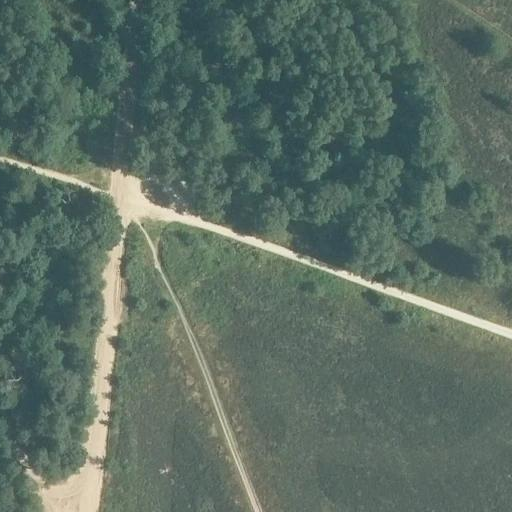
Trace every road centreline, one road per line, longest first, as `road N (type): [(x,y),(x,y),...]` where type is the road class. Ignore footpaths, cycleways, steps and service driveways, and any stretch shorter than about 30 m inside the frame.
road 1 (track): [(121,196),(85,511)]
road 2 (track): [(136,0),(121,196)]
